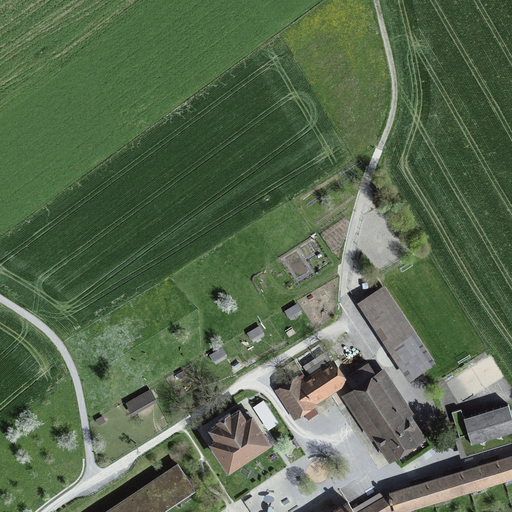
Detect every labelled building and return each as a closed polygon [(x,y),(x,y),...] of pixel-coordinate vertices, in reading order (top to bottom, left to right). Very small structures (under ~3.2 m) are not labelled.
[(384,288),(366,299),(415,373),(432,362),(384,288)] [(300,310),(296,304),(286,310),(289,316),(300,310)] [(262,332),(259,326),(248,332),(252,338),(262,332)] [(224,354),(221,348),(211,355),(214,360),(224,354)] [(332,363),(301,383),(297,378),(278,390),(295,416),(314,404),(313,402),(317,400),(345,382),(332,363)] [(357,390),(352,393),(373,424),(392,454),(418,437),(378,377),(377,377),(369,365),(349,378),(357,390)] [(155,399),(150,390),(127,402),(132,411),(155,399)] [(263,401),(254,407),(268,428),(277,422),(263,401)] [(511,416),(508,403),(464,417),(461,409),(452,411),(461,443),(465,456),(511,441),(511,416)] [(239,410),(231,415),(230,413),(218,420),(220,422),(211,428),(218,438),(212,441),(229,467),(268,441),(251,415),(245,419),(239,410)] [(294,436),(291,438),(297,447),(300,445),(294,436)] [(463,471),(469,488),(504,477),(499,460),(497,454),(483,459),(485,464),(463,471)] [(511,455),(499,460),(504,477),(511,474),(511,455)] [(178,465),(138,492),(149,509),(189,482),(178,465)] [(429,481),(434,499),(460,491),(460,492),(469,489),(469,488),(463,471),(462,465),(448,469),(450,475),(429,481)] [(434,499),(429,481),(427,476),(413,480),(415,486),(391,493),(395,509),(396,510),(434,499)] [(391,493),(358,511),(389,511),(395,509),(391,493)] [(143,511),(132,495),(106,511),(143,511)] [(331,511),(354,511),(348,501),(331,511)]
